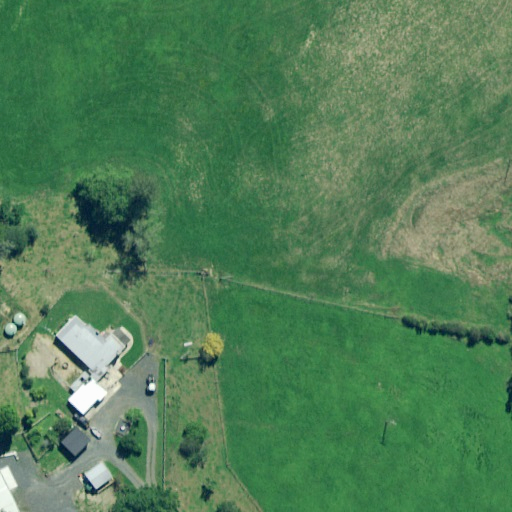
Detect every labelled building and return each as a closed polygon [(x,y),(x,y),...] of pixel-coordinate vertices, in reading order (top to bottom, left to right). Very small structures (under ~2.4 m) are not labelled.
[(84,326),(74,317),(55,337),(98,377),(125,348),(110,335),(101,345),(82,328),(84,326)] [(82,415),(95,400),(98,403),(107,394),(90,378),(84,373),(70,388),(76,393),(68,402),(82,415)] [(138,384),(125,373),(116,383),(129,394),(138,384)] [(85,443),(77,433),(65,443),(72,453),(85,443)] [(69,454),(62,459),(69,470),(76,464),(69,454)] [(113,478),(103,463),(85,475),(95,490),(113,478)] [(19,511),(9,490),(0,493),(0,509),(1,511),(19,511)]
